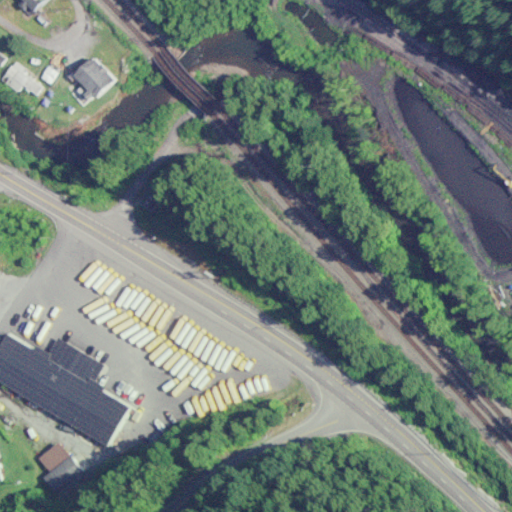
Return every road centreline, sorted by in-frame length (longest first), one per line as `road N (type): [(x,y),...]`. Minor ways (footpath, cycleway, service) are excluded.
road 1 (primary): [(477,511),(400,436),(296,355),(107,234)]
road 2 (residential): [(175,511),(359,405)]
road 3 (primary): [(0,173),(107,234)]
road 4 (residential): [(0,15),(52,44),(80,31),(79,0)]
